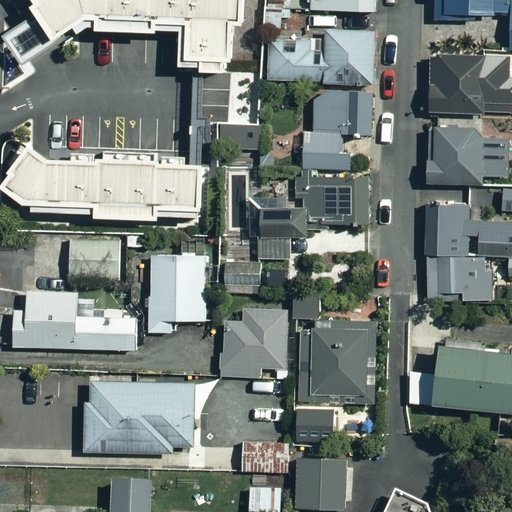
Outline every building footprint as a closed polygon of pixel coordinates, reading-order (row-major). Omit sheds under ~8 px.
[(245,0),(32,0),(41,17),(60,46),(80,32),(180,35),(179,75),(195,75),(231,76),(231,36),(245,36),(245,0)] [(373,0),(310,0),(311,10),(374,10),(373,0)] [(511,0),(434,0),(435,21),(508,18),(509,49),(511,48),(511,0)] [(42,58),(60,46),(41,17),(8,38),(27,68),(31,65),(42,58)] [(373,32),(325,32),(325,38),(268,38),(267,84),(373,84),(373,32)] [(481,59),(429,59),(429,113),(482,113),(481,59)] [(372,93),(314,93),(314,132),(304,132),(304,169),(350,169),(350,135),(372,135),(372,93)] [(511,133),(474,133),(474,122),(440,122),(440,128),(428,128),(428,185),(484,186),(484,179),(507,179),(507,162),(511,162),(511,133)] [(205,169),(49,164),(40,158),(30,150),(0,191),(0,193),(40,221),(204,226),(205,169)] [(311,236),(310,224),(365,222),(363,178),(303,180),(304,210),(247,212),(248,238),(257,237),(258,259),(292,258),(291,237),(311,236)] [(511,187),(499,187),(498,213),(511,213),(511,187)] [(493,299),(492,261),(505,261),(506,280),(511,280),(511,221),(467,222),(467,206),(426,207),(427,300),(493,299)] [(121,238),(70,240),(71,282),(122,280),(121,238)] [(205,256),(150,256),(150,333),(176,333),(176,321),(205,321),(205,256)] [(257,264),(226,264),(226,292),(257,293),(257,264)] [(126,315),(127,293),(111,293),(112,288),(74,287),(74,292),(26,292),(26,311),(13,311),(12,348),(137,350),(138,316),(126,315)] [(320,319),(320,297),(293,297),(293,318),(320,319)] [(289,310),(248,307),(247,324),(225,322),(222,375),(285,379),(289,310)] [(298,402),(375,403),(376,325),(300,324),(298,402)] [(511,342),(438,336),(430,399),(511,407),(511,342)] [(202,382),(98,379),(97,401),(92,401),(90,450),(179,453),(179,446),(200,447),(202,382)] [(511,441),(494,442),(495,480),(511,480),(511,441)] [(291,442),(244,442),(244,471),(292,470),(291,442)] [(354,462),(306,460),(305,509),(352,511),(354,462)] [(115,511),(156,511),(158,482),(116,481),(115,511)] [(286,487),(254,487),(254,511),(286,511),(286,487)] [(429,511),(431,509),(397,493),(387,511),(429,511)]
